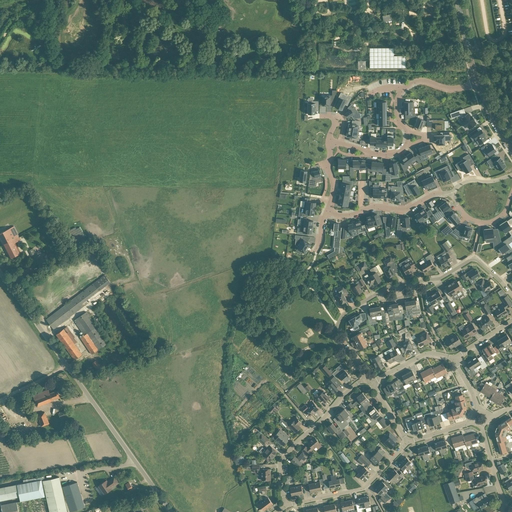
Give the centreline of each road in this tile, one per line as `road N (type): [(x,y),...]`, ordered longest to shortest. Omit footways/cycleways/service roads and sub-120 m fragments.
road 1 (unclassified): [(171,511),(0,275)]
road 2 (residential): [(511,295),(473,257),(439,279),(392,285),(346,311),(336,340),(365,379)]
road 3 (residential): [(286,505),(281,459),(365,379)]
road 4 (residential): [(286,505),(363,489),(407,442)]
road 5 (residential): [(451,193),(407,209),(375,204),(327,212)]
